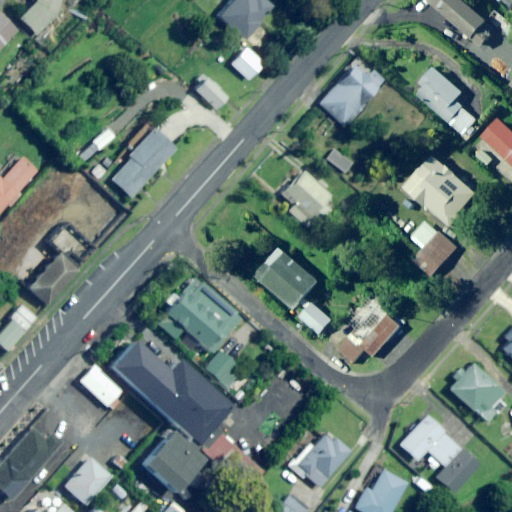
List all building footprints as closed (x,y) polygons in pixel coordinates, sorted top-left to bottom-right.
[(34,0),(18,18),(36,35),(56,13),(58,0),(34,0)] [(226,0),(213,16),(241,40),(268,8),(258,0),(226,0)] [(428,0),(480,47),(493,32),(483,23),(486,19),(464,0),(428,0)] [(511,0),(503,0),(504,1),(505,3),(506,5),(508,6),(510,6),(511,6),(511,5),(509,9),(511,12),(511,0)] [(0,47),(15,31),(0,17),(0,47)] [(362,77),(348,65),(316,104),(344,127),(360,107),(358,106),(379,80),(367,70),(362,77)] [(463,92),(435,67),(421,83),(423,85),(417,92),(462,134),(476,119),(455,100),(463,92)] [(221,98),(197,73),(191,79),(194,83),(188,89),(209,110),(221,98)] [(511,129),(500,118),(482,137),(511,164),(511,129)] [(109,137),(102,128),(86,141),(93,150),(109,137)] [(168,149),(144,129),(102,179),(126,199),(168,149)] [(350,163),(329,147),(322,156),(343,173),(350,163)] [(478,193),(431,153),(403,186),(449,226),(478,193)] [(0,209),(33,171),(16,156),(0,174),(0,209)] [(333,202),(298,170),(275,195),(288,207),(285,211),(307,231),(333,202)] [(455,249),(438,234),(419,256),(436,270),(455,249)] [(85,249),(70,236),(61,248),(76,261),(85,249)] [(319,280),(279,246),(254,275),(293,309),(319,280)] [(73,270),(53,252),(22,288),(42,305),(73,270)] [(223,331),(175,291),(147,325),(195,364),(223,331)] [(331,319),(310,302),(299,316),(319,333),(331,319)] [(0,355),(26,327),(9,312),(0,322),(0,355)] [(401,325),(387,312),(362,340),(350,330),(336,346),(353,361),(364,349),(373,356),(401,325)] [(511,325),(495,342),(511,360),(511,325)] [(266,352),(258,345),(251,354),(259,360),(266,352)] [(209,376),(224,355),(215,348),(199,368),(209,376)] [(150,385),(115,356),(91,385),(183,460),(215,422),(158,375),(150,385)] [(444,389),(482,422),(491,410),(487,407),(500,393),(465,364),(444,389)] [(411,460),(421,450),(430,458),(423,465),(429,470),(435,463),(438,466),(428,477),(445,494),(473,465),(421,416),(395,444),(411,460)] [(326,442),(318,435),(290,466),(313,487),(345,452),(329,437),(326,442)] [(0,506),(43,454),(23,438),(0,464),(0,506)] [(249,473),(212,442),(195,463),(232,494),(249,473)] [(189,472),(156,444),(127,478),(161,506),(189,472)] [(102,480),(82,464),(58,493),(78,509),(102,480)] [(383,511),(400,484),(375,469),(362,491),(359,490),(348,508),(355,511),(383,511)] [(288,503),(281,497),(271,508),(275,511),(299,511),(302,509),(292,498),(288,503)] [(139,511),(144,507),(137,500),(126,511),(139,511)]
